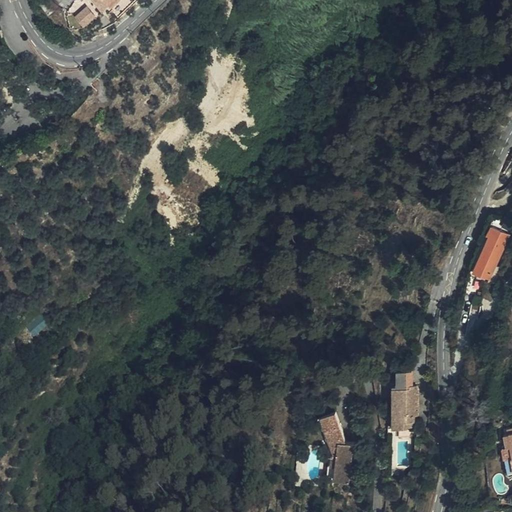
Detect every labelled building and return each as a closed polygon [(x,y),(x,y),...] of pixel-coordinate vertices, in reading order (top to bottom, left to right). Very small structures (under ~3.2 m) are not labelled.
[(92,0),(85,0),(97,13),(104,7),(100,2),(96,2),(92,0)] [(133,2),(132,0),(131,1),(127,2),(116,4),(108,4),(100,2),(104,7),(114,19),(133,2)] [(71,17),(79,26),(90,17),(83,8),(71,17)] [(510,232),(496,226),(475,269),(489,276),(510,232)] [(27,325),(34,335),(49,324),(42,314),(27,325)] [(412,382),(412,371),(398,371),(397,386),(397,419),(408,419),(408,424),(414,424),(415,413),(417,412),(417,382),(412,382)] [(408,425),(408,424),(408,419),(397,419),(397,386),(394,386),(394,425),(408,425)] [(336,465),(334,481),(349,482),(353,445),(347,444),(336,414),(321,419),(332,451),(336,465)] [(328,481),(334,481),(336,465),(332,451),(328,481)]
